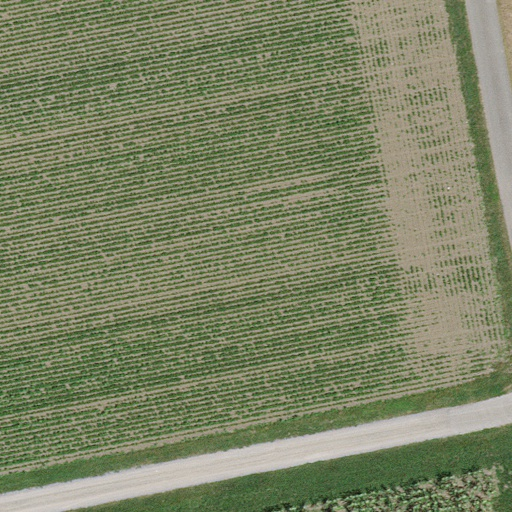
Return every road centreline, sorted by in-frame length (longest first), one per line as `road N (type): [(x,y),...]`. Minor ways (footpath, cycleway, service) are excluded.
road 1 (track): [(511,404),(0,504)]
road 2 (residential): [(511,175),(478,0)]
